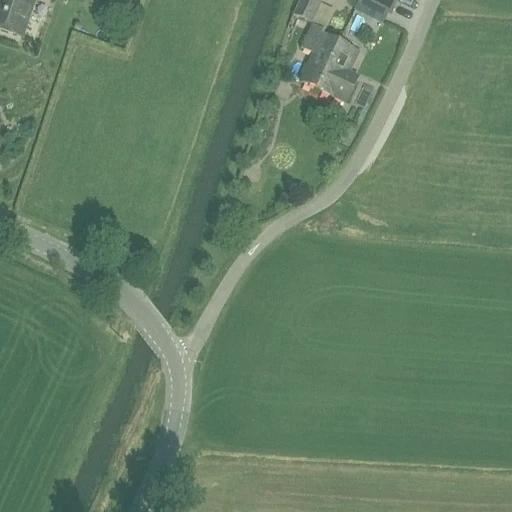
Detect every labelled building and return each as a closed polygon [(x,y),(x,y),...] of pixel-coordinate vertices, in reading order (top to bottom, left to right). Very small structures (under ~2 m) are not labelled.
[(0,0),(0,31),(20,39),(33,0),(0,0)] [(310,25),(321,0),(298,0),(291,16),(310,25)] [(361,0),(390,14),(396,0),(361,0)] [(297,82),(317,91),(338,44),(321,36),(322,32),(311,26),(300,49),(311,54),(297,82)] [(357,77),(348,73),(358,53),(338,44),(317,91),(344,104),(357,77)]
